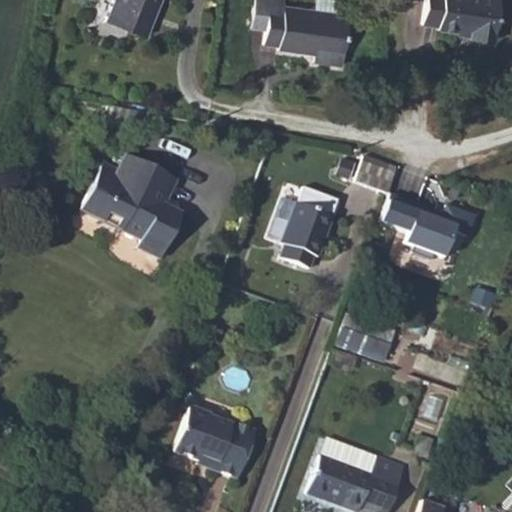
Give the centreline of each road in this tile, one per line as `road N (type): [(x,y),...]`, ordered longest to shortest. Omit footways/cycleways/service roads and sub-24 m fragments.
road 1 (unknown): [(93,511),(123,412),(205,248),(208,198),(184,91)]
road 2 (residential): [(197,0),(184,91),(254,122),(408,148),(511,133)]
road 3 (unknown): [(364,141),(255,511)]
